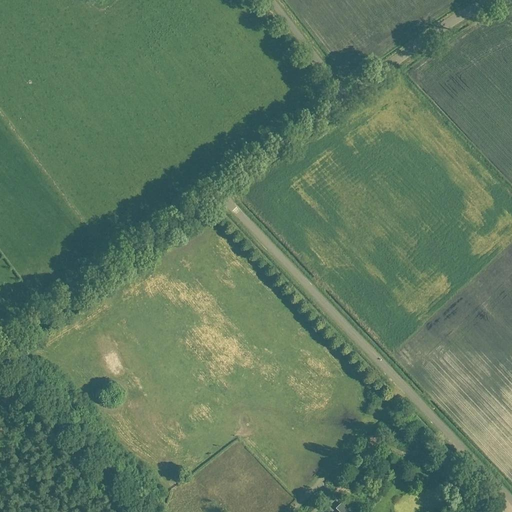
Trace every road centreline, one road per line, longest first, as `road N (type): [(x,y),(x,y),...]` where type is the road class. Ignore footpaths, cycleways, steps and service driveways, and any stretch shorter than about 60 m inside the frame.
road 1 (unclassified): [(511,502),(217,190)]
road 2 (tertiary): [(0,346),(217,190)]
road 3 (tertiary): [(344,97),(498,0)]
road 4 (tertiary): [(217,190),(344,97)]
road 5 (unclassified): [(344,97),(270,0)]
